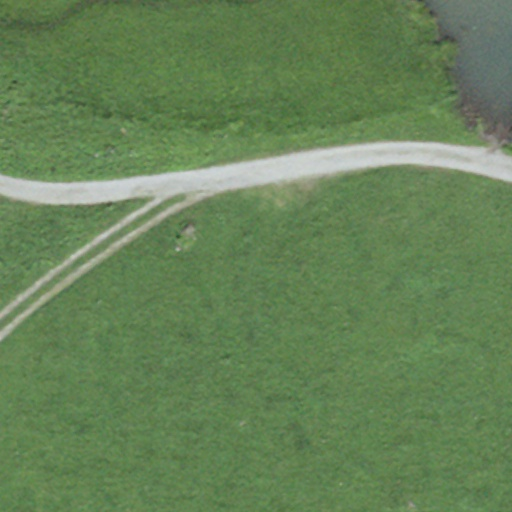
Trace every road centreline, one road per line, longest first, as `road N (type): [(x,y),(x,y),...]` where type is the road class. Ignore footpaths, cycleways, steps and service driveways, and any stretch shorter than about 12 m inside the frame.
road 1 (track): [(0,188),(46,205),(410,153),(511,175)]
road 2 (track): [(0,325),(89,253),(198,189)]
